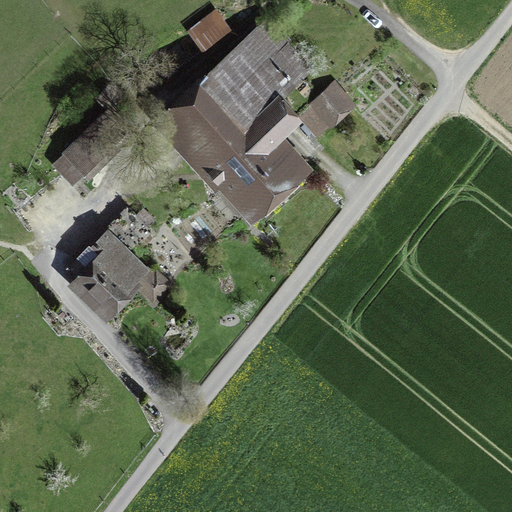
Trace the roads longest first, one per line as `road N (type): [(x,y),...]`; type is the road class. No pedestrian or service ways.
road 1 (unclassified): [(511,14),(214,383),(122,511)]
road 2 (track): [(53,275),(182,428)]
road 3 (track): [(341,0),(461,77)]
